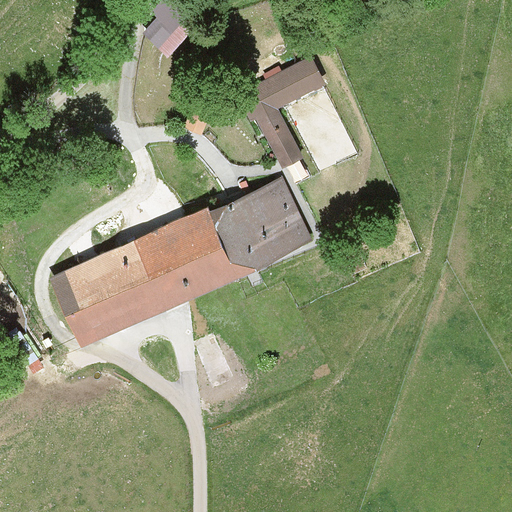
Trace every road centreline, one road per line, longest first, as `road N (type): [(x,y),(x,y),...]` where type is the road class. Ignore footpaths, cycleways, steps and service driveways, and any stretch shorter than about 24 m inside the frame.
road 1 (residential): [(129,140),(144,173),(140,190),(63,245),(44,272),(39,305),(46,328),(69,350),(138,378),(190,418),(198,511)]
road 2 (unclassified): [(0,134),(52,101),(123,23)]
road 3 (residential): [(0,148),(96,136),(129,140)]
road 4 (track): [(129,140),(182,135),(216,158),(233,187)]
road 5 (unclassified): [(129,140),(122,107),(131,29),(123,23)]
